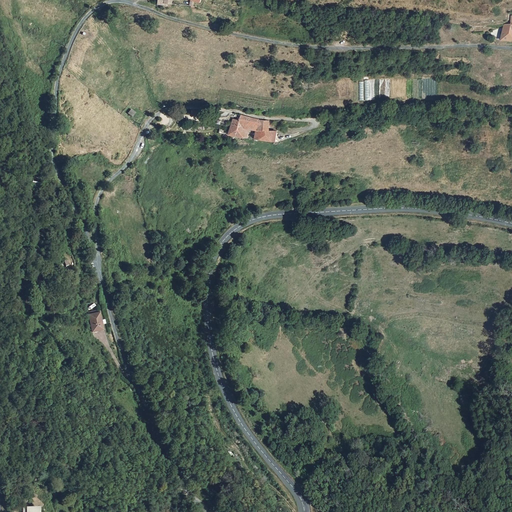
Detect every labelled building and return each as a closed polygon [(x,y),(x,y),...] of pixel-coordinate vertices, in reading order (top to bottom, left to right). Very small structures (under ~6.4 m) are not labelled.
[(511,23),(504,24),(503,32),(511,32),(511,23)] [(511,32),(503,32),(501,40),(511,41),(511,32)] [(260,120),(241,116),(239,121),(240,121),(239,126),(242,126),(242,124),(246,124),(246,127),(247,130),(247,129),(251,130),(258,130),(262,130),(270,131),(269,122),(266,121),(260,120)] [(248,139),(249,135),(245,135),(247,130),(246,127),(246,124),(242,124),(242,126),(239,126),(240,121),(239,121),(233,120),(229,136),(241,138),(248,139)] [(256,135),(255,140),(273,141),(274,131),(270,131),(262,130),(261,136),(257,135),(256,135)] [(103,329),(100,312),(90,314),(92,330),(103,329)]
